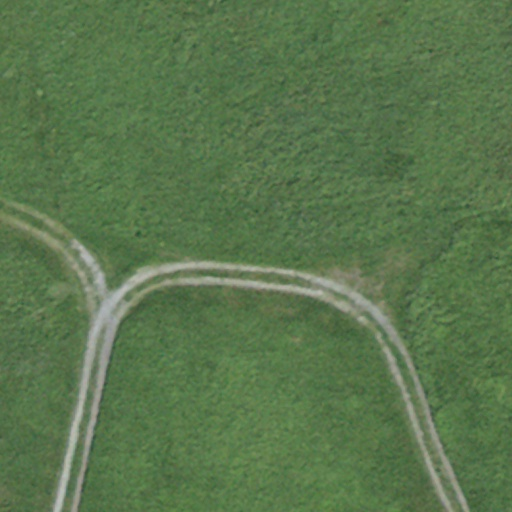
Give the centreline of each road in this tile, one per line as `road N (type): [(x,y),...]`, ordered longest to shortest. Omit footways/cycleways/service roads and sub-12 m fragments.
road 1 (track): [(461,511),(399,357),(355,314),(300,291),(188,284),(144,290),(100,334),(67,511)]
road 2 (track): [(100,334),(81,268),(48,236),(0,217)]
